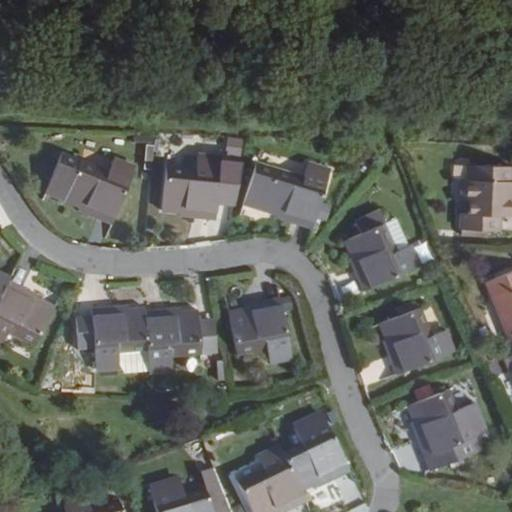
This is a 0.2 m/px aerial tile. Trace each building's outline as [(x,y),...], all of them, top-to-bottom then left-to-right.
[(114,156),(109,167),(65,147),(48,183),(87,202),(85,204),(91,207),(93,203),(99,206),(97,210),(112,217),(136,166),(114,156)] [(195,156),(193,170),(165,168),(161,206),(184,209),(184,213),(190,213),(191,208),(196,208),(196,214),(213,216),(216,188),(228,188),(230,159),(195,156)] [(307,163),(303,175),(258,161),(246,199),(284,210),(283,213),(290,215),(291,210),(297,212),(296,217),(313,222),(329,169),(307,163)] [(499,215),(511,215),(511,195),(509,196),(510,178),(511,163),(469,162),(468,177),(462,177),(462,198),(468,199),(467,209),(462,210),(461,227),(498,228),(499,215)] [(396,247),(383,221),(378,210),(359,219),(364,230),(358,232),(347,238),(357,260),(355,261),(357,266),(361,265),(364,270),(360,272),(367,287),(418,264),(408,242),(396,247)] [(395,215),(383,221),(396,247),(408,242),(395,215)] [(353,221),(358,232),(364,230),(359,219),(353,221)] [(511,269),(485,280),(510,341),(511,339),(511,269)] [(0,298),(8,284),(9,281),(0,276),(0,298)] [(21,295),(23,291),(8,284),(0,298),(0,342),(3,345),(10,333),(35,345),(53,310),(32,299),(33,297),(28,293),(26,298),(21,295)] [(250,307),(251,311),(229,316),(237,355),(266,349),(269,360),(291,355),(280,301),(263,305),(264,311),(258,311),(257,306),(250,307)] [(451,351),(443,329),(431,334),(420,308),(382,322),(391,344),(389,345),(391,351),(395,349),(397,354),(393,355),(400,372),(451,351)] [(117,368),(117,355),(145,354),(143,315),(121,316),(120,312),(114,312),(114,317),(108,318),(108,314),(92,315),(92,322),(76,322),(77,355),(93,354),(94,370),(117,368)] [(160,319),(161,314),(143,315),(145,354),(145,371),(169,370),(168,357),(197,356),(196,327),(196,316),(172,317),(172,314),(167,314),(166,319),(160,319)] [(211,327),(196,327),(197,356),(213,355),(211,327)] [(145,354),(117,355),(117,368),(120,372),(145,371),(145,354)] [(454,411),(446,391),(408,404),(416,425),(413,427),(417,435),(422,433),(424,438),(419,440),(430,468),(477,451),(471,437),(482,432),(471,403),(454,411)] [(300,444),(281,454),(298,489),(316,481),(318,483),(327,478),(326,475),(329,472),(331,477),(346,470),(320,414),(292,427),(300,444)] [(298,489),(281,454),(278,448),(257,458),(262,470),(237,483),(250,511),(269,511),(274,510),(275,511),(276,511),(281,509),(279,504),(284,502),(286,507),(303,499),(298,489)] [(204,490),(211,511),(229,511),(210,463),(197,467),(204,490)] [(184,497),(178,479),(149,489),(155,511),(211,511),(204,490),(184,497)] [(64,507),(65,511),(122,511),(119,502),(91,511),(86,500),(64,507)]
